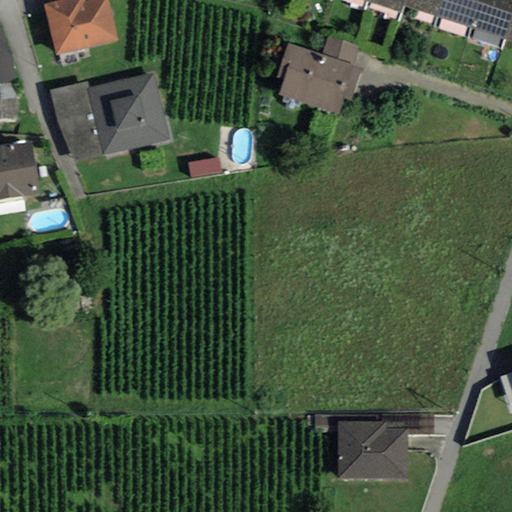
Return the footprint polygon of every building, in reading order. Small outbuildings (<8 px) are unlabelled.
[(56,56),(117,41),(106,0),(92,0),(85,2),(84,0),(65,0),(51,4),(43,6),(45,12),(56,56)] [(365,0),(365,2),(399,13),(402,4),(403,0),(365,0)] [(403,0),(402,4),(436,16),(441,0),(403,0)] [(441,0),(436,16),(469,27),(477,0),(441,0)] [(511,0),(477,0),(469,27),(502,37),(511,6),(511,0)] [(511,40),(511,6),(502,37),(511,40)] [(0,30),(0,120),(16,120),(15,78),(16,77),(0,30)] [(322,55),(353,65),(358,47),(328,37),(322,55)] [(338,114),(343,99),(351,101),(362,68),(353,65),(322,55),(288,43),(277,76),(284,79),(278,95),(338,114)] [(170,140),(152,74),(90,90),(87,81),(49,89),(59,129),(74,164),(103,158),(170,140)] [(0,200),(40,194),(32,141),(0,146),(0,200)] [(192,178),(221,172),(218,157),(189,163),(192,178)] [(90,266),(61,272),(66,297),(95,292),(90,266)] [(511,409),(511,408),(511,373),(501,377),(511,409)] [(338,479),(407,479),(408,430),(387,430),(387,423),(338,423),(338,479)]
